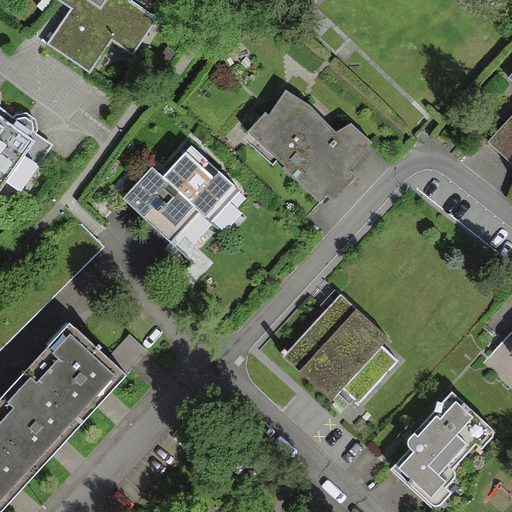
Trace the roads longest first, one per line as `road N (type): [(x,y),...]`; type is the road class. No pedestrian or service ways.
road 1 (residential): [(511,218),(445,166),(419,162),(399,173),(247,336),(207,356)]
road 2 (residential): [(207,356),(367,511)]
road 3 (residential): [(68,511),(207,356)]
